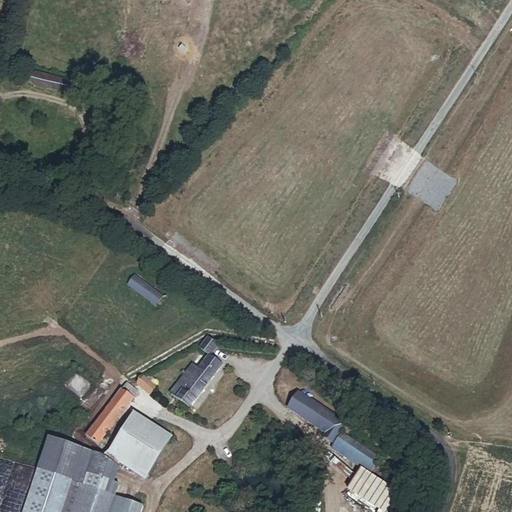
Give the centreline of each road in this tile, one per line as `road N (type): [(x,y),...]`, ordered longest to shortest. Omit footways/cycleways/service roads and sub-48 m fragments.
road 1 (unclassified): [(293,340),(511,5)]
road 2 (unclassified): [(293,340),(106,212),(0,179)]
road 3 (unclassified): [(442,511),(453,462),(445,444),(293,340)]
road 4 (track): [(171,90),(126,226)]
